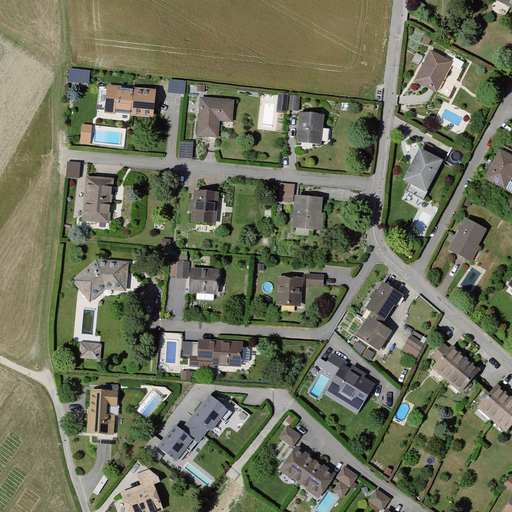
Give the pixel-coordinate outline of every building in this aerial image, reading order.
[(511,0),(493,0),(492,3),(511,13),(511,0)] [(450,66),(428,54),(412,84),(434,96),(450,66)] [(90,72),(69,71),(69,84),(90,85),(90,72)] [(184,82),(171,81),(170,94),(183,95),(184,82)] [(114,90),(104,89),(102,117),(113,118),(113,116),(128,117),(128,120),(151,122),(153,94),(130,92),(130,95),(114,94),(114,90)] [(284,117),(286,98),(276,97),(275,116),(284,117)] [(298,100),(289,99),(288,114),(297,115),(298,100)] [(232,104),(198,102),(195,140),(215,141),(216,124),(230,125),(232,104)] [(322,120),(297,117),(294,147),(319,150),(322,120)] [(81,143),(92,143),(92,123),(82,123),(81,143)] [(191,146),(179,145),(178,161),(190,162),(191,146)] [(511,161),(497,154),(482,183),(503,194),(511,177),(511,161)] [(440,166),(416,155),(401,186),(424,197),(440,166)] [(79,177),(80,161),(67,161),(66,176),(79,177)] [(110,183),(84,181),(80,224),(106,227),(110,183)] [(214,228),(216,196),(191,195),(190,227),(214,228)] [(320,202),(293,200),(290,231),(317,233),(320,202)] [(468,265),(483,234),(461,224),(446,255),(468,265)] [(175,265),(168,265),(167,280),(174,280),(174,281),(186,281),(186,264),(183,264),(183,259),(178,259),(178,264),(175,264),(175,265)] [(123,295),(124,265),(94,263),(70,283),(88,305),(102,294),(123,295)] [(215,272),(188,271),(187,296),(214,298),(215,272)] [(321,278),(304,278),(304,288),(321,289),(321,278)] [(300,282),(276,281),(275,309),(299,310),(300,282)] [(387,336),(377,330),(391,309),(393,310),(400,300),(379,287),(373,296),(371,295),(366,303),(368,304),(362,313),(368,317),(353,340),(375,355),(387,336)] [(400,353),(413,362),(422,347),(408,338),(403,345),(405,346),(400,353)] [(239,369),(240,343),(196,342),(196,344),(181,344),(181,358),(187,358),(187,370),(213,371),(213,368),(239,369)] [(99,347),(79,345),(78,362),(97,364),(99,347)] [(430,371),(457,395),(477,373),(449,348),(430,371)] [(365,352),(361,358),(367,362),(371,356),(365,352)] [(376,385),(331,358),(324,370),(336,377),(325,396),(358,416),(376,385)] [(86,393),(84,436),(111,437),(113,388),(101,387),(101,393),(86,393)] [(511,402),(494,387),(474,409),(503,434),(509,427),(511,428),(511,402)] [(225,410),(206,395),(189,418),(208,432),(225,410)] [(192,437),(173,423),(156,445),(175,460),(192,437)] [(298,439),(284,429),(276,440),(290,450),(298,439)] [(316,502),(333,478),(293,450),(276,474),(316,502)] [(348,489),(355,478),(342,469),(334,480),(348,489)] [(118,496),(123,511),(159,511),(149,487),(156,485),(155,480),(147,473),(135,476),(138,488),(118,496)] [(381,511),(389,502),(374,492),(366,504),(378,511),(381,511)] [(511,511),(511,500),(510,499),(501,511),(511,511)]
